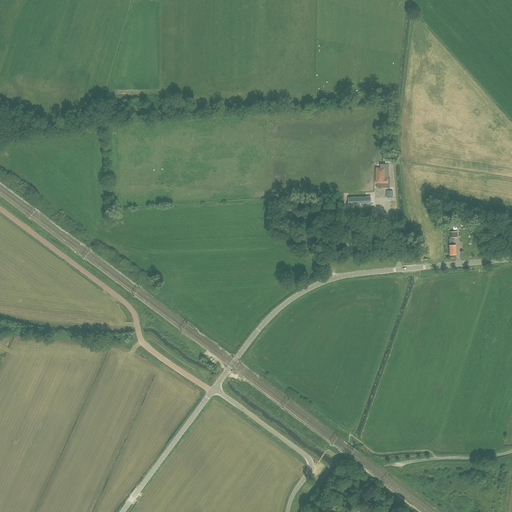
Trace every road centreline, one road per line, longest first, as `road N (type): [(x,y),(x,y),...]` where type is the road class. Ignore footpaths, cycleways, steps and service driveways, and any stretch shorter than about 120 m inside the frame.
road 1 (tertiary): [(214,388),(272,313),(329,279),(511,260)]
road 2 (tertiary): [(122,511),(214,388)]
road 3 (unclassified): [(214,388),(301,452),(310,468)]
